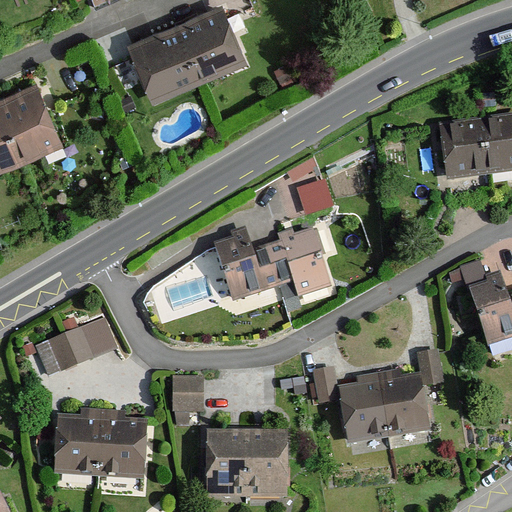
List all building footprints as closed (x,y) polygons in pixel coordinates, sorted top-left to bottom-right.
[(247,60),(224,4),(177,23),(201,80),(247,60)] [(201,80),(177,23),(130,43),(155,101),(201,80)] [(64,142),(40,85),(0,101),(0,109),(21,160),(64,142)] [(0,169),(21,160),(0,109),(0,169)] [(511,113),(479,118),(486,174),(511,169),(511,113)] [(479,118),(438,122),(444,179),(486,174),(479,118)] [(307,215),(336,206),(327,178),(298,187),(307,215)] [(231,237),(211,243),(229,302),(275,289),(262,247),(251,251),(245,227),(230,232),(231,237)] [(279,242),(262,247),(275,289),(292,283),(297,297),(330,287),(313,227),(293,233),(292,230),(276,235),(279,242)] [(486,282),(467,287),(487,346),(511,337),(511,293),(507,295),(499,272),(485,277),(486,282)] [(50,374),(121,346),(109,315),(37,343),(50,374)] [(399,371),(378,375),(389,439),(431,431),(421,373),(401,376),(399,371)] [(172,412),(203,413),(205,376),(174,374),(172,412)] [(357,384),(337,386),(344,448),(389,439),(378,375),(357,379),(357,384)] [(77,417),(55,414),(51,475),(98,478),(101,411),(78,410),(77,417)] [(124,411),(101,411),(98,478),(142,481),(145,420),(124,419),(124,411)] [(247,431),(204,431),(202,497),(246,499),(247,431)] [(290,432),(247,431),(246,499),(289,498),(290,432)]
